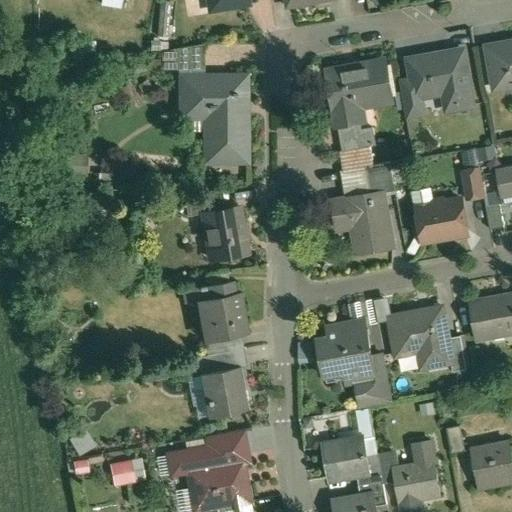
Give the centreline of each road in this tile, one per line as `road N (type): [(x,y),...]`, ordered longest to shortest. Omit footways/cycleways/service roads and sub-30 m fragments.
road 1 (residential): [(286,297),(282,45),(511,2)]
road 2 (residential): [(511,260),(286,297)]
road 3 (residential): [(286,297),(287,418),(299,511)]
